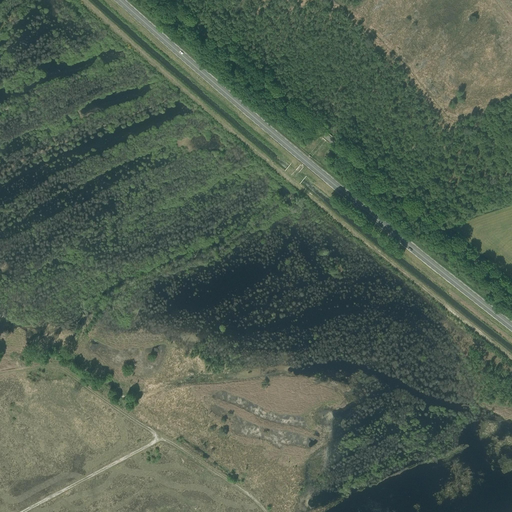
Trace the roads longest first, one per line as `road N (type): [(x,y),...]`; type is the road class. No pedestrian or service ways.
road 1 (track): [(511,358),(83,0)]
road 2 (primary): [(511,326),(120,0)]
road 3 (unclassified): [(511,293),(164,0)]
road 4 (track): [(19,511),(162,437),(247,490),(266,511)]
road 5 (track): [(0,373),(60,367),(162,437)]
